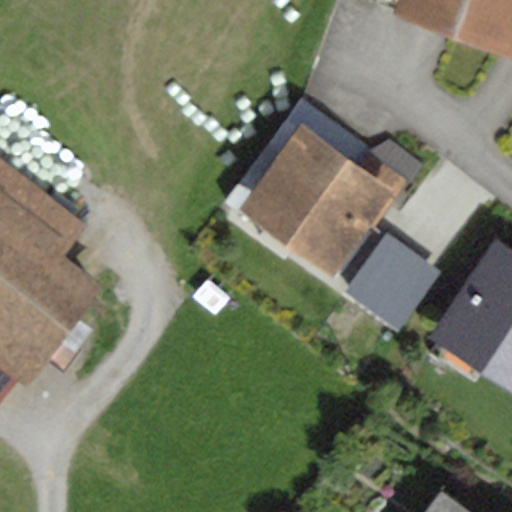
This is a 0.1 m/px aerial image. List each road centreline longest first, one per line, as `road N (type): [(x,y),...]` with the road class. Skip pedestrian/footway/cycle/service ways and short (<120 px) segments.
road 1 (track): [(139,251),(152,312),(64,429),(49,511)]
road 2 (residential): [(366,77),(511,191)]
